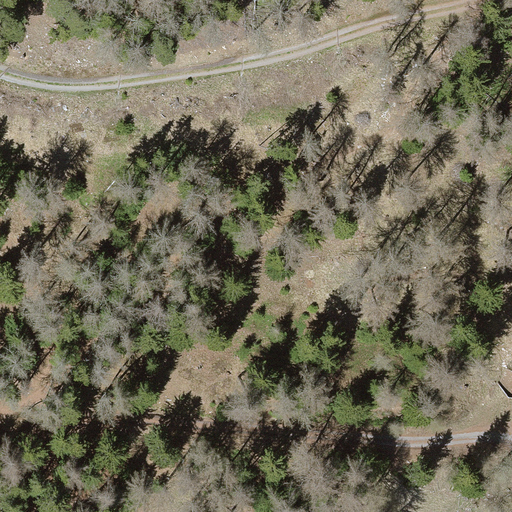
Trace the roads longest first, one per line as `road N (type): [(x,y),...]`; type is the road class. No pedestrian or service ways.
road 1 (track): [(511,441),(218,420),(0,435)]
road 2 (track): [(0,70),(34,84),(89,85),(212,70),(477,0)]
